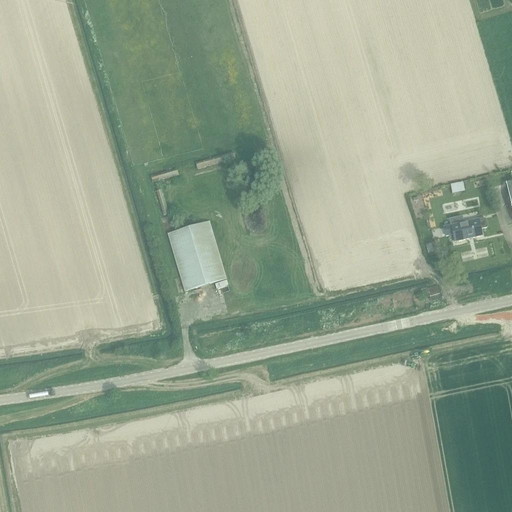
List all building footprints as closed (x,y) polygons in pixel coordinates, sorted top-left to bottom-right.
[(195,164),(197,170),(235,159),(233,153),(195,164)] [(177,169),(151,177),(153,184),(179,176),(177,169)] [(156,192),(163,216),(169,214),(162,190),(156,192)] [(178,208),(174,193),(169,195),(173,210),(178,208)] [(173,228),(186,225),(183,210),(170,213),(173,228)] [(478,221),(478,220),(451,226),(444,228),(446,237),(453,235),(454,243),(482,236),(480,230),(486,229),(487,227),(486,220),(484,219),(478,221)] [(209,222),(168,234),(185,292),(226,280),(209,222)] [(243,281),(236,282),(239,294),(245,293),(243,281)] [(441,299),(437,287),(421,292),(424,299),(429,297),(431,302),(441,299)]
